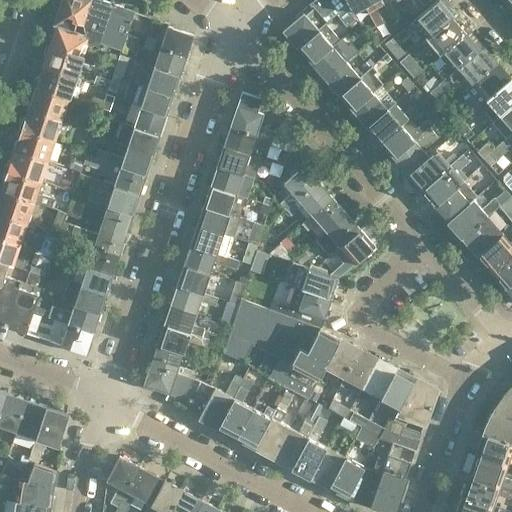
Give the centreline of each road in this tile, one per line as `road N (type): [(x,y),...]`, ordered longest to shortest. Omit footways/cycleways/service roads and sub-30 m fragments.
road 1 (residential): [(105,401),(227,18)]
road 2 (residential): [(464,384),(348,320),(354,276),(398,209)]
road 3 (residential): [(398,209),(227,18)]
road 4 (residential): [(323,511),(105,401)]
road 5 (residential): [(502,337),(398,209)]
road 6 (residential): [(418,511),(464,384)]
